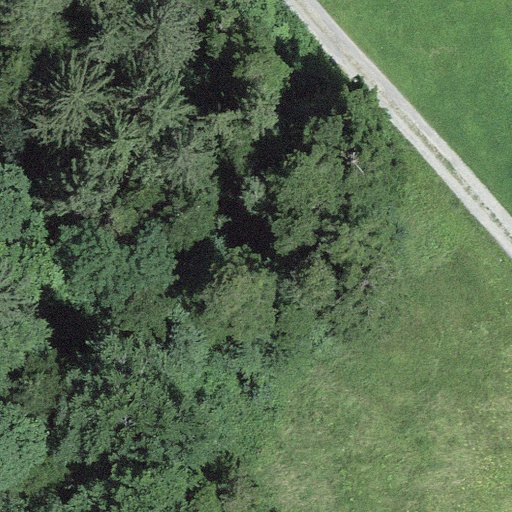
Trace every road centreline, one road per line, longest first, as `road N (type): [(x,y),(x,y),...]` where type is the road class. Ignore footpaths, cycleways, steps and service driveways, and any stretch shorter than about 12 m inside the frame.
road 1 (track): [(0,172),(88,511)]
road 2 (track): [(511,240),(311,0)]
